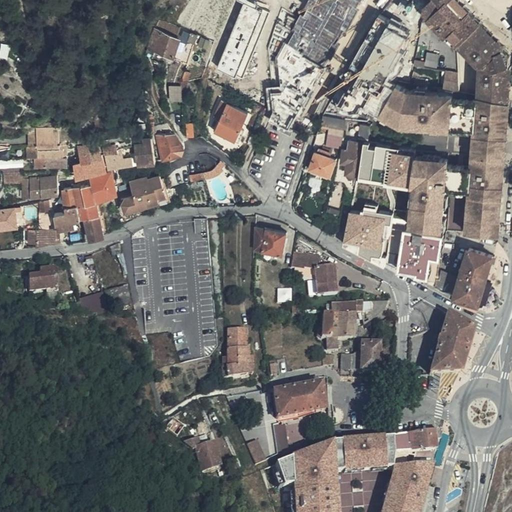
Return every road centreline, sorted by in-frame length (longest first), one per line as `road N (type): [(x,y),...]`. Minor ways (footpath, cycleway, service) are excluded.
road 1 (residential): [(0,256),(89,248),(154,217),(281,210)]
road 2 (residential): [(242,173),(268,113),(265,51),(281,0)]
road 3 (residential): [(403,287),(401,381),(457,416)]
road 4 (residential): [(281,210),(403,287)]
road 5 (residential): [(148,84),(194,151),(210,148),(242,173)]
